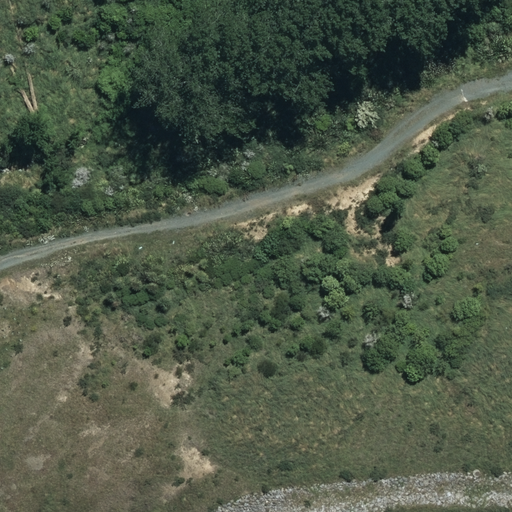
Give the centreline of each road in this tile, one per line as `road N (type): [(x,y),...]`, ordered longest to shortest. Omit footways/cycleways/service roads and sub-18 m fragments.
road 1 (track): [(0,258),(355,166),(469,80),(511,73)]
road 2 (residential): [(511,490),(418,486),(263,511)]
